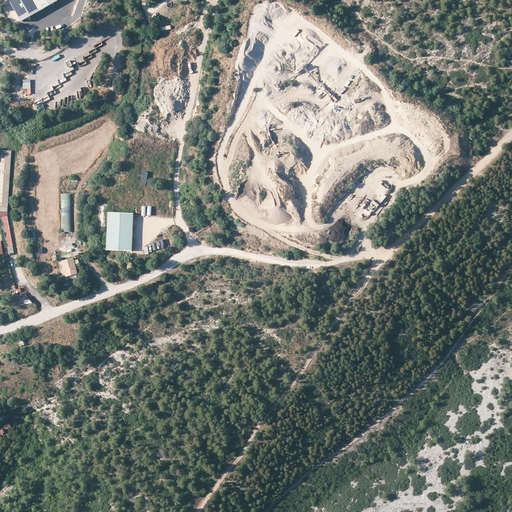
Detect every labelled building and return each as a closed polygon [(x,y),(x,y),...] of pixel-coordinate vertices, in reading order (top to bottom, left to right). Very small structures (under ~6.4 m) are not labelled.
[(22,0),(6,0),(12,11),(24,4),(22,0)] [(33,0),(40,13),(61,0),(33,0)] [(79,66),(85,62),(81,55),(75,58),(79,66)] [(32,95),(31,83),(23,83),(23,90),(28,90),(28,95),(32,95)] [(0,210),(8,211),(11,150),(8,150),(5,206),(0,205),(0,210)] [(72,194),(61,194),(61,232),(72,232),(72,194)] [(2,216),(9,255),(14,254),(7,215),(2,216)] [(135,216),(110,215),(108,252),(133,253),(135,216)] [(73,259),(59,262),(63,277),(76,273),(73,259)] [(2,427),(2,429),(0,430),(0,431),(2,434),(5,432),(4,431),(11,427),(9,423),(2,427)]
